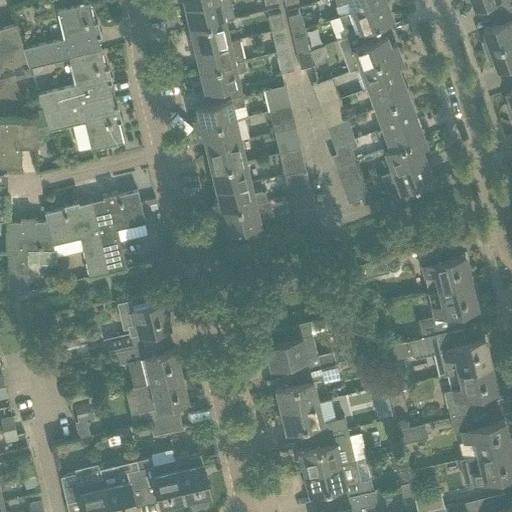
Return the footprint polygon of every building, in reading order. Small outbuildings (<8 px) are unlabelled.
[(229,0),(208,0),(184,6),(189,27),(224,18),(234,16),(229,0)] [(335,0),(337,3),(344,0),(347,0),(351,10),(376,0),(335,0)] [(385,0),(376,0),(351,10),(339,14),(342,24),(338,28),(341,36),(381,22),(392,18),(385,0)] [(511,0),(473,0),(476,7),(491,2),(495,13),(511,6),(511,0)] [(63,37),(23,47),(22,47),(28,66),(68,57),(100,48),(97,36),(100,35),(97,21),(94,22),(89,2),(57,9),(63,37)] [(511,6),(495,13),(498,23),(484,28),(488,37),(482,40),(486,50),(511,40),(511,6)] [(270,29),(283,26),(280,10),(266,13),(270,29)] [(291,29),(304,26),(301,11),(287,14),(291,29)] [(224,18),(189,27),(194,47),(229,39),(224,18)] [(22,47),(23,47),(16,22),(0,26),(0,69),(11,66),(14,77),(30,72),(28,66),(22,47)] [(389,43),(381,22),(341,36),(345,47),(342,54),(348,70),(353,68),(398,51),(395,41),(389,43)] [(283,26),(270,29),(275,51),(288,48),(283,26)] [(304,26),(291,29),(296,51),(309,48),(308,45),(307,40),(304,26)] [(239,36),(229,39),(194,47),(199,69),(244,58),(239,36)] [(511,40),(486,50),(490,61),(496,59),(499,68),(511,63),(511,40)] [(100,48),(68,57),(75,83),(36,93),(43,110),(111,94),(108,82),(111,82),(107,67),(105,68),(100,48)] [(288,48),(275,51),(276,52),(280,72),(281,71),(293,68),(289,49),(289,48),(288,48)] [(309,48),(296,51),(299,67),(312,64),(309,48)] [(353,68),(361,88),(367,85),(400,73),(397,64),(402,62),(398,51),(353,68)] [(247,69),(244,58),(199,69),(207,102),(242,94),(237,72),(247,69)] [(400,73),(367,85),(374,106),(408,94),(400,73)] [(331,76),(329,77),(310,84),(317,103),(338,96),(331,76)] [(285,83),(263,88),(266,99),(287,94),(285,83)] [(36,121),(36,135),(50,134),(48,129),(83,121),(90,149),(122,141),(117,121),(120,120),(117,106),(114,106),(111,94),(43,110),(45,121),(36,121)] [(242,94),(207,102),(195,104),(198,116),(192,117),(194,127),(235,118),(248,115),(242,94)] [(408,94),(374,106),(381,126),(415,114),(408,94)] [(338,96),(317,103),(325,123),(346,116),(338,96)] [(422,134),(415,114),(381,126),(389,146),(422,134)] [(346,116),(325,123),(332,143),(353,136),(346,116)] [(240,139),(235,118),(194,127),(196,137),(203,136),(205,147),(240,139)] [(293,118),(271,123),(273,131),(295,126),(293,118)] [(20,121),(0,121),(0,166),(21,166),(21,147),(18,147),(18,132),(21,132),(20,121)] [(300,147),(295,126),(273,131),(278,152),(300,147)] [(422,134),(389,146),(383,148),(391,169),(424,156),(421,147),(427,145),(422,134)] [(335,152),(330,154),(334,166),(346,162),(355,158),(350,146),(356,144),(353,136),(332,143),(335,152)] [(240,139),(205,147),(210,168),(245,160),(240,139)] [(305,168),(300,147),(278,152),(283,173),(305,168)] [(424,156),(391,169),(379,173),(387,194),(432,178),(424,156)] [(245,160),(210,168),(215,189),(250,181),(245,160)] [(346,162),(334,166),(342,187),(354,183),(346,162)] [(310,188),(305,168),(283,173),(288,193),(310,188)] [(250,181),(215,189),(218,200),(212,201),(214,211),(266,199),(265,193),(259,189),(252,191),(250,181)] [(354,183),(342,187),(348,201),(359,197),(354,183)] [(310,188),(288,193),(291,204),(312,199),(310,188)] [(102,197),(90,200),(107,271),(127,266),(127,265),(125,265),(116,228),(144,221),(137,189),(117,194),(116,191),(101,194),(102,197)] [(149,208),(157,206),(155,194),(147,196),(149,208)] [(269,198),(266,199),(214,211),(217,222),(222,220),(225,231),(237,229),(240,240),(263,235),(258,215),(272,212),(269,198)] [(312,199),(291,204),(294,216),(315,211),(312,199)] [(107,271),(90,200),(78,203),(77,200),(63,203),(63,206),(43,211),(45,220),(53,243),(79,236),(84,255),(88,274),(87,274),(87,276),(107,271)] [(318,222),(315,211),(294,216),(296,227),(318,222)] [(53,243),(45,220),(34,220),(34,217),(19,217),(19,220),(6,220),(7,240),(7,295),(28,290),(28,289),(26,289),(27,248),(53,248),(54,248),(53,243)] [(470,280),(464,254),(421,264),(427,290),(470,280)] [(358,263),(361,277),(388,271),(384,257),(358,263)] [(59,273),(43,277),(45,286),(62,282),(59,273)] [(433,316),(417,320),(421,335),(452,328),(450,317),(460,315),(458,310),(477,306),(470,280),(427,290),(433,316)] [(116,350),(131,346),(145,343),(142,331),(169,325),(163,299),(151,302),(148,290),(128,295),(131,307),(135,321),(126,324),(130,343),(125,344),(123,335),(106,339),(109,351),(116,350)] [(383,300),(368,304),(370,312),(377,310),(379,307),(384,306),(383,300)] [(288,338),(264,344),(269,365),(290,360),(290,362),(291,362),(293,372),(319,366),(333,362),(330,350),(316,353),(308,319),(284,325),(288,338)] [(452,328),(421,335),(407,338),(410,351),(415,354),(432,350),(439,375),(456,371),(490,363),(484,337),(456,343),(452,328)] [(145,343),(131,346),(116,350),(119,362),(134,359),(136,368),(135,371),(137,383),(134,384),(134,385),(137,384),(150,381),(149,380),(181,373),(175,348),(148,354),(145,343)] [(449,389),(442,391),(448,416),(472,411),(469,401),(478,400),(476,393),(496,389),(490,363),(456,371),(445,374),(449,389)] [(295,383),(275,388),(280,409),(317,400),(312,379),(321,377),(319,366),(293,372),(295,381),(295,383)] [(386,382),(384,372),(373,374),(376,385),(386,382)] [(137,384),(142,407),(129,410),(132,423),(149,420),(159,417),(157,405),(187,398),(181,373),(149,380),(150,381),(137,384)] [(317,400),(280,409),(285,430),(289,428),(296,427),(298,438),(307,436),(346,427),(344,414),(335,416),(330,398),(331,397),(331,396),(317,400)] [(85,401),(73,404),(77,421),(78,420),(85,419),(89,418),(85,401)] [(159,417),(149,420),(152,434),(182,427),(179,412),(159,417)] [(0,420),(2,429),(14,426),(12,414),(0,417),(0,420)] [(397,428),(406,426),(407,426),(406,421),(401,418),(395,419),(397,428)] [(77,421),(75,421),(78,435),(88,433),(85,419),(78,420),(77,421)] [(504,420),(460,430),(463,442),(473,439),(477,454),(510,446),(504,420)] [(406,426),(397,428),(401,443),(426,437),(423,422),(407,426),(406,426)] [(17,437),(14,426),(2,429),(5,440),(17,437)] [(118,428),(119,434),(125,437),(130,436),(128,426),(118,428)] [(310,447),(298,450),(303,471),(354,459),(347,427),(346,427),(307,436),(310,447)] [(79,438),(81,443),(87,447),(92,445),(90,435),(79,438)] [(511,455),(510,446),(477,454),(459,458),(465,483),(511,472),(511,455)] [(199,452),(189,455),(188,452),(173,455),(174,458),(184,499),(209,493),(199,452)] [(406,465),(403,453),(391,456),(393,468),(406,465)] [(150,454),(135,458),(137,467),(140,477),(152,474),(159,505),(184,499),(174,458),(152,463),(150,454)] [(354,459),(303,471),(308,492),(320,489),(323,500),(369,489),(366,478),(359,479),(354,459)] [(22,475),(34,472),(32,461),(19,464),(22,475)] [(114,463),(99,466),(101,475),(109,511),(127,511),(136,510),(129,480),(140,477),(137,467),(116,472),(114,463)] [(77,481),(75,471),(59,474),(65,501),(79,497),(82,511),(109,511),(101,475),(100,475),(77,481)] [(37,484),(34,472),(22,475),(25,486),(37,484)] [(409,481),(399,483),(402,495),(412,493),(409,481)] [(325,511),(323,511),(361,511),(360,506),(372,503),(375,499),(372,488),(369,489),(323,500),(325,511)] [(430,509),(443,505),(440,490),(414,496),(417,511),(430,509)] [(511,511),(511,505),(507,506),(506,502),(494,505),(492,495),(503,492),(503,491),(484,496),(467,500),(469,511),(511,511)] [(30,511),(38,511),(43,511),(40,498),(28,501),(30,511)] [(2,501),(0,500),(0,511),(8,511),(4,511),(2,501)]
